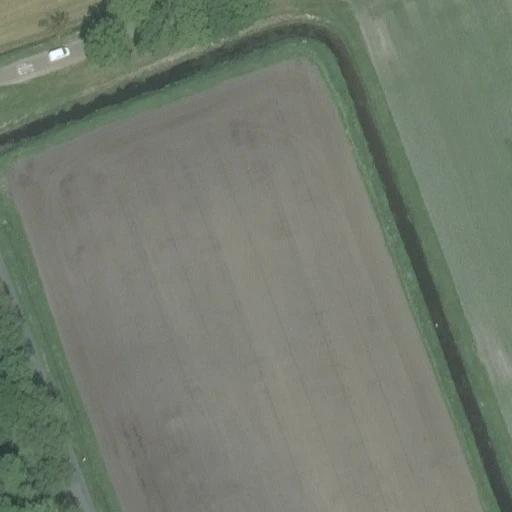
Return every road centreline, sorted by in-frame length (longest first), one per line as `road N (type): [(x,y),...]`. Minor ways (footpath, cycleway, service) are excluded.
road 1 (tertiary): [(82,511),(0,285)]
road 2 (unclassified): [(0,78),(204,0)]
